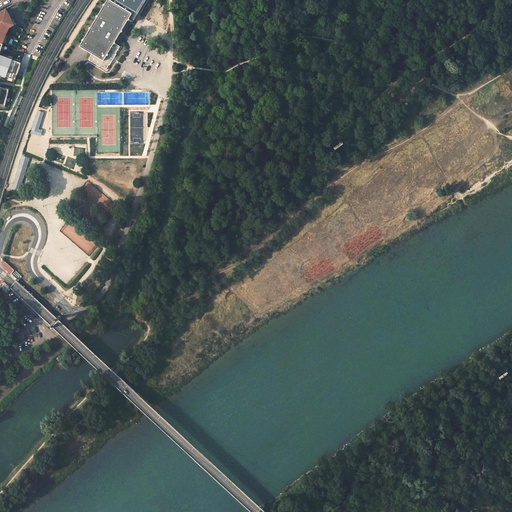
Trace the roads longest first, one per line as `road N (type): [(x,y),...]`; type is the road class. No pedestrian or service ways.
road 1 (secondary): [(10,281),(261,511)]
road 2 (track): [(223,71),(302,34),(408,73),(505,0)]
road 3 (residential): [(72,315),(32,268),(37,223),(15,215),(0,243)]
